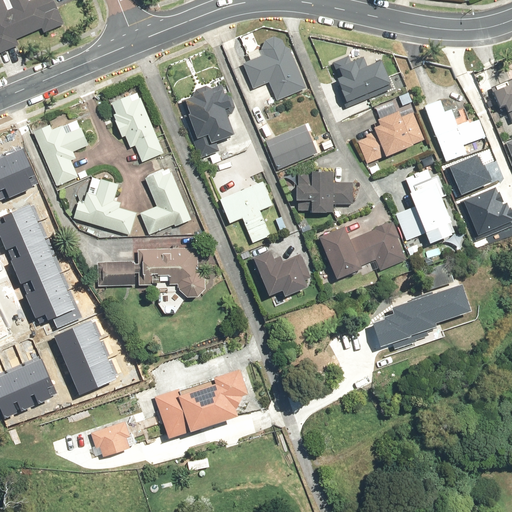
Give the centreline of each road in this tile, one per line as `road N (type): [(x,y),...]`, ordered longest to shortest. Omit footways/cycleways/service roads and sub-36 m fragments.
road 1 (tertiary): [(291,0),(454,30),(511,19)]
road 2 (tertiary): [(0,100),(137,42)]
road 3 (tertiary): [(137,42),(232,5),(272,0)]
